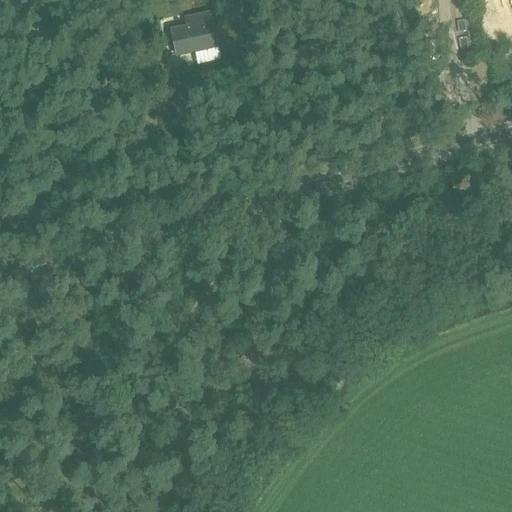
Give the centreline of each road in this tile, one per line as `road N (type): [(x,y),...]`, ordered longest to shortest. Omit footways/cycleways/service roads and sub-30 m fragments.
road 1 (unclassified): [(0,269),(511,134)]
road 2 (track): [(280,195),(283,224),(192,316),(177,375),(174,452),(156,511)]
